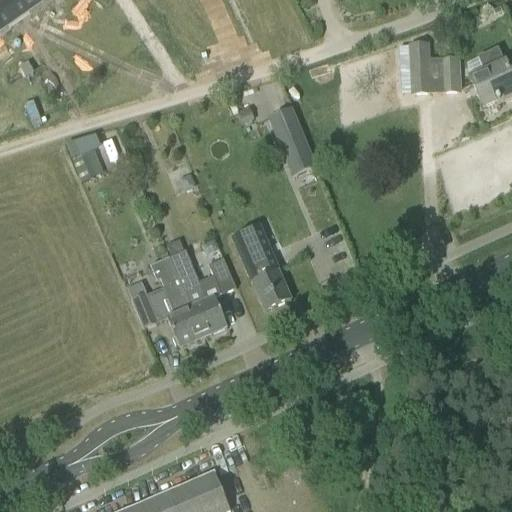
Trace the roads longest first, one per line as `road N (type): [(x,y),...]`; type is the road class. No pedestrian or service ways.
road 1 (tertiary): [(170,420),(511,267)]
road 2 (track): [(0,166),(336,50)]
road 3 (track): [(377,365),(359,511)]
